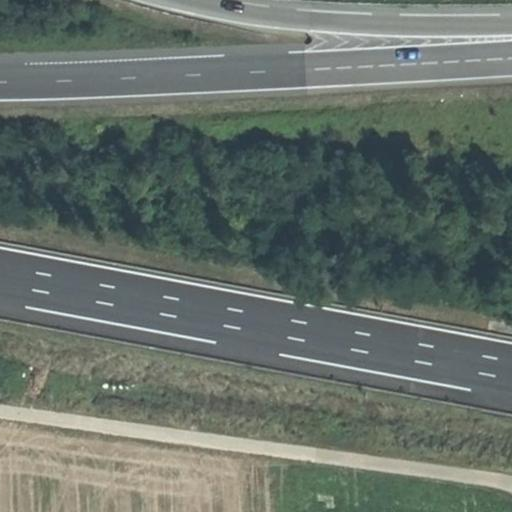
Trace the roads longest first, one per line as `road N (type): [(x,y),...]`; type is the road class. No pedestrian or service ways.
road 1 (trunk): [(0,263),(511,359)]
road 2 (trunk): [(511,58),(0,81)]
road 3 (trunk): [(511,23),(300,20),(185,0)]
